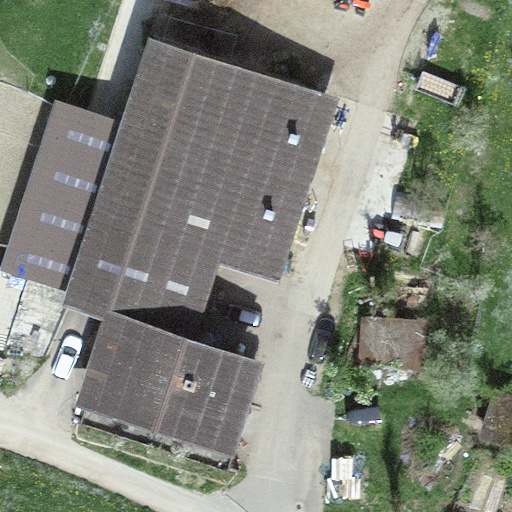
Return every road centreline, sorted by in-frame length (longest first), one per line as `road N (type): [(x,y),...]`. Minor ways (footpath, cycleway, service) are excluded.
road 1 (track): [(277,511),(308,309),(388,72),(424,0)]
road 2 (track): [(47,448),(209,511)]
